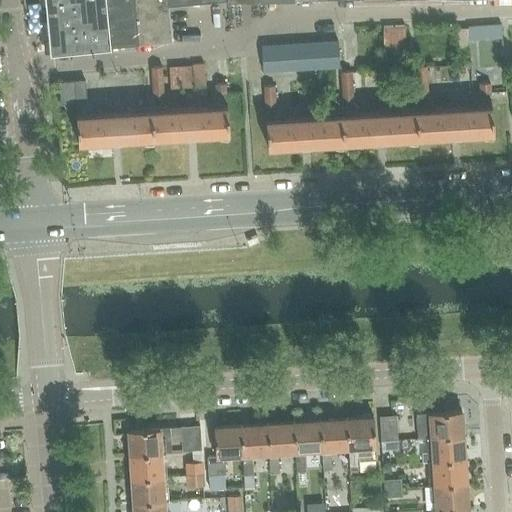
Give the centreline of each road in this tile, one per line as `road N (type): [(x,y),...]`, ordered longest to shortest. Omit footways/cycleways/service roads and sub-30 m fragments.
road 1 (unclassified): [(511,12),(344,15),(232,28),(193,53),(17,69)]
road 2 (secondary): [(34,225),(511,194)]
road 3 (unclassified): [(47,398),(489,368)]
road 4 (unclassified): [(47,398),(34,225)]
road 5 (unclassified): [(17,69),(34,225)]
road 6 (residential): [(498,511),(489,368)]
